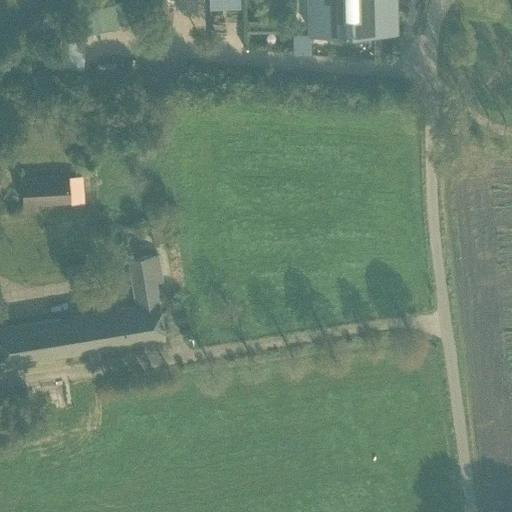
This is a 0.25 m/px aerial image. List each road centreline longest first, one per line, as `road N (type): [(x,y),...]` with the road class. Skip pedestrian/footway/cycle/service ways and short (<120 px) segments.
road 1 (track): [(470,511),(434,209),(429,15),(440,0)]
road 2 (unknown): [(384,42),(217,60),(185,41),(182,0)]
